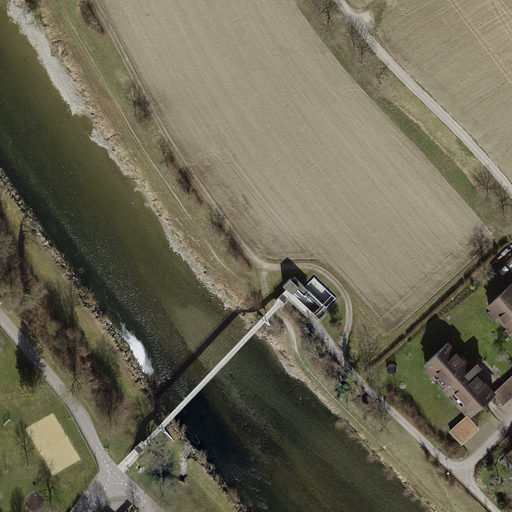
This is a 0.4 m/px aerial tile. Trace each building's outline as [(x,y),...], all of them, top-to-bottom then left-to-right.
[(290,278),(284,285),(292,294),(298,288),(305,294),(309,290),(303,284),(295,277),(292,280),(290,278)] [(511,285),(489,305),(511,329),(511,285)] [(448,343),(426,363),(472,413),(494,393),(502,402),(507,398),(498,388),(494,393),(475,372),(481,366),(477,362),(471,368),(448,343)] [(507,398),(511,393),(511,382),(509,379),(498,388),(507,398)] [(479,427),(468,416),(451,432),(461,443),(479,427)]
